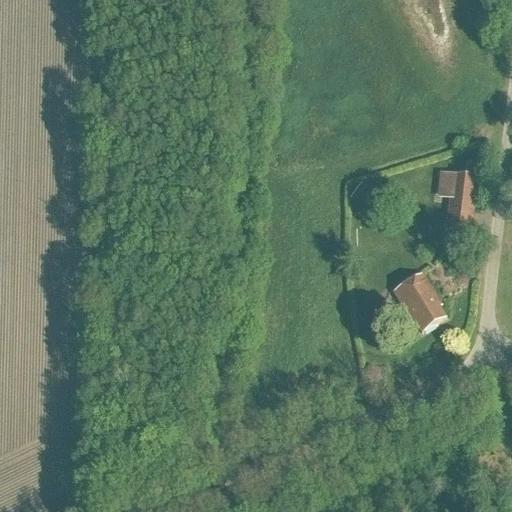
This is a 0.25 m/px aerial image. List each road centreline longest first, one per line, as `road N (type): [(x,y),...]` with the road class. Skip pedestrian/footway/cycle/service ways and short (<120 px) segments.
road 1 (unclassified): [(430,395),(485,305),(511,76)]
road 2 (unclassified): [(188,511),(430,395)]
